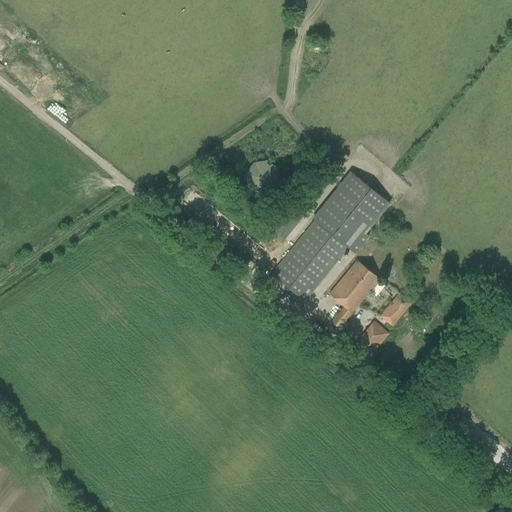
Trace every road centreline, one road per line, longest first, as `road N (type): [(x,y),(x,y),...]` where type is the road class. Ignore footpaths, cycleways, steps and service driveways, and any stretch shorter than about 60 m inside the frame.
road 1 (track): [(248,284),(0,81)]
road 2 (track): [(129,187),(0,282)]
